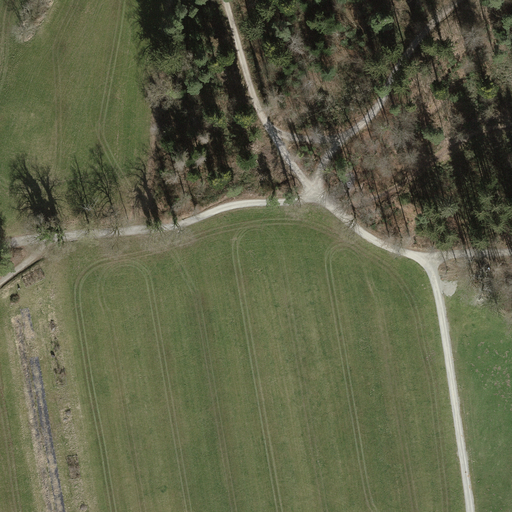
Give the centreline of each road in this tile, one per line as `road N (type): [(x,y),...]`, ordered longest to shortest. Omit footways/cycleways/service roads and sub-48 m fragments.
road 1 (track): [(0,246),(188,222),(231,204),(329,206)]
road 2 (track): [(454,0),(404,58),(370,118),(342,135),(325,161),(329,206)]
road 3 (track): [(429,264),(471,511)]
road 4 (track): [(223,0),(269,131),(329,206)]
